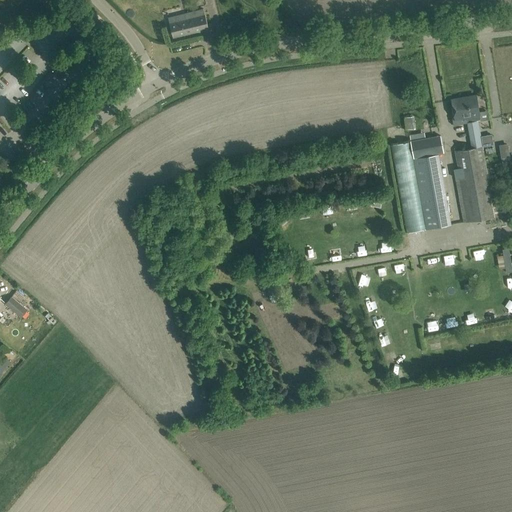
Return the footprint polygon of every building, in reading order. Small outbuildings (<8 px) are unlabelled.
[(169,23),(173,38),(208,29),(206,19),(203,9),(184,14),(186,19),(169,23)] [(476,96),(451,100),(455,118),(466,116),(467,122),(471,148),(483,146),(478,121),(480,120),(478,111),(476,96)] [(440,135),(411,141),(414,158),(443,152),(440,135)] [(414,158),(411,141),(390,145),(406,233),(426,229),(414,158)] [(498,144),(500,163),(509,162),(507,143),(498,144)] [(471,148),(454,151),(456,164),(452,165),(463,223),(505,215),(501,192),(491,194),(483,146),(471,148)] [(438,154),(414,158),(426,229),(450,225),(438,154)] [(358,210),(356,198),(344,200),(346,211),(358,210)] [(389,220),(398,219),(397,210),(388,211),(389,220)] [(379,242),(380,251),(390,251),(390,241),(379,242)] [(469,249),(471,261),(484,258),(481,246),(469,249)] [(504,255),(506,267),(507,272),(511,271),(511,262),(511,263),(509,248),(503,249),(504,255)] [(307,264),(315,263),(314,253),(306,254),(307,264)] [(423,268),(434,267),(433,257),(422,258),(423,268)] [(403,263),(394,264),(395,272),(404,271),(403,263)] [(376,268),(378,277),(387,275),(385,267),(376,268)] [(21,317),(27,311),(11,297),(5,304),(21,317)] [(485,318),(494,317),(493,308),(483,310),(485,318)] [(473,311),(465,313),(467,323),(475,321),(473,311)] [(455,315),(444,316),(445,327),(457,326),(455,315)] [(375,326),(384,324),(381,316),(372,319),(375,326)] [(436,321),(427,321),(427,331),(436,330),(436,321)] [(382,345),(391,342),(388,335),(379,338),(382,345)] [(430,351),(441,350),(440,340),(430,341),(430,351)]
